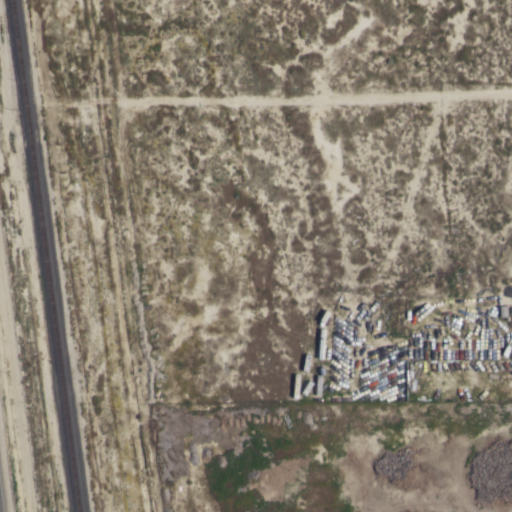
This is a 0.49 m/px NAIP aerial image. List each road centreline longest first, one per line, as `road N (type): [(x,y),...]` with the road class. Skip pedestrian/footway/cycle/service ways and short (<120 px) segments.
road 1 (track): [(160,511),(113,107)]
road 2 (residential): [(511,97),(113,107)]
